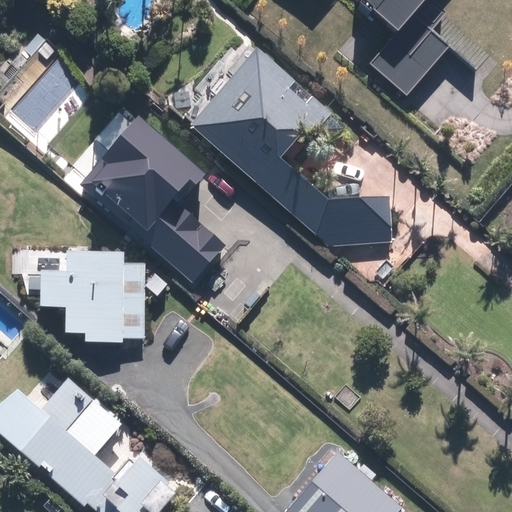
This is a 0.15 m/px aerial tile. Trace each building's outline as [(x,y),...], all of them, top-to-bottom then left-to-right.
[(310,0),(311,0),(310,0),(365,0),(400,30),(371,64),(409,97),(456,44),(439,29),(464,1),(463,0),(310,0)] [(195,126),(331,246),(395,242),(392,197),(333,200),(287,159),(311,132),(316,135),(336,113),(317,97),(311,104),(294,89),(300,82),(263,49),(195,126)] [(96,200),(193,285),(227,246),(176,201),(203,170),(164,135),(149,152),(138,143),(119,165),(124,168),(96,200)] [(90,342),(126,342),(126,338),(146,339),(148,264),(127,264),(128,252),(72,251),(72,272),(46,271),(45,307),(71,307),(71,333),(91,333),(90,342)] [(18,385),(0,400),(0,431),(82,505),(87,500),(100,511),(155,511),(172,494),(129,457),(113,475),(91,456),(118,425),(67,380),(46,408),(18,385)] [(332,447),(282,501),(294,511),(397,511),(400,510),(332,447)]
